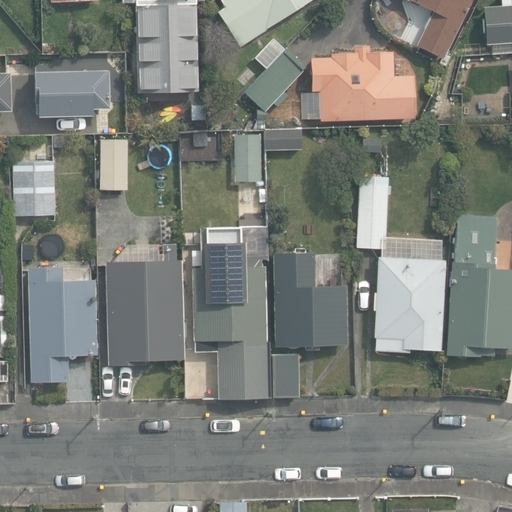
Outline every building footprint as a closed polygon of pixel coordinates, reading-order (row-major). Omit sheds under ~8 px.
[(135,70),(135,92),(199,90),(199,70),(197,5),(194,5),(194,0),(122,0),(123,3),(133,3),(135,70)] [(213,0),(211,2),(240,47),(312,0),(213,0)] [(413,44),(442,58),(469,0),(407,0),(429,11),(413,44)] [(511,0),(499,0),(500,6),(481,8),(484,45),(511,42),(511,0)] [(244,93),(265,112),(272,104),(276,108),(288,95),(284,91),(306,68),(285,47),(283,49),(272,39),(254,59),(265,70),(244,93)] [(320,91),(320,120),(414,117),(413,75),(393,75),(393,70),(393,68),(392,50),(368,51),(368,45),(353,45),(354,53),(330,53),(330,56),(311,56),(311,70),(312,91),(320,91)] [(107,73),(107,70),(33,72),(34,114),(38,114),(38,117),(92,116),(92,109),(112,108),(112,73),(107,73)] [(11,73),(0,73),(0,117),(0,118),(0,114),(0,110),(12,111),(11,73)] [(202,103),(190,103),(190,119),(202,118),(202,103)] [(265,129),(265,151),(302,149),(301,128),(265,129)] [(170,133),(170,155),(216,157),(217,135),(170,133)] [(235,134),(236,182),(262,182),(262,133),(235,134)] [(10,154),(26,152),(25,137),(9,138),(10,154)] [(380,153),(380,139),(361,139),(361,152),(380,153)] [(101,189),(127,189),(128,141),(101,141),(101,189)] [(14,161),(14,214),(55,214),(54,161),(14,161)] [(354,247),(385,248),(388,179),(357,178),(354,247)] [(445,354),(481,356),(481,355),(493,355),(494,346),(511,347),(511,269),(494,269),(494,264),(496,214),(456,214),(456,262),(449,262),(445,354)] [(218,350),(218,356),(239,356),(239,347),(267,347),(266,265),(262,266),(262,255),(246,255),(245,241),(201,242),(201,267),(192,267),(193,341),(195,341),(195,351),(218,350)] [(102,263),(106,366),(134,365),(134,362),(184,361),(180,259),(177,259),(176,243),(158,243),(159,261),(102,263)] [(273,253),(274,346),(348,344),(347,284),(343,284),(315,284),(315,252),(273,253)] [(374,349),(406,351),(406,348),(441,350),(445,260),(377,256),(375,292),(373,292),(372,310),(374,310),(373,337),(375,337),(374,349)] [(29,268),(32,382),(69,381),(69,355),(98,354),(97,295),(96,279),(63,280),(63,267),(29,268)] [(272,354),(273,397),(299,397),(298,354),(272,354)] [(197,362),(197,399),(220,398),(220,361),(197,362)] [(219,502),(219,511),(246,511),(247,502),(219,502)]
